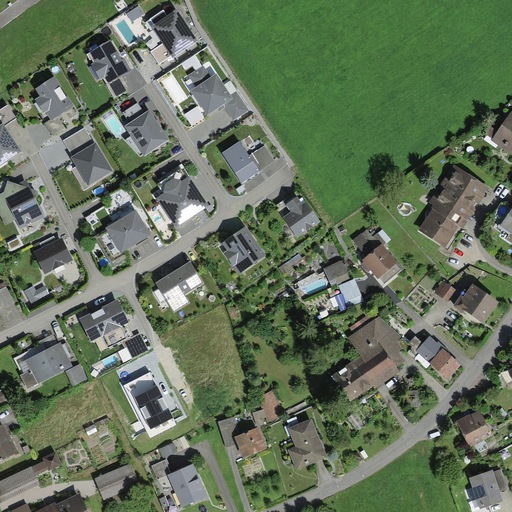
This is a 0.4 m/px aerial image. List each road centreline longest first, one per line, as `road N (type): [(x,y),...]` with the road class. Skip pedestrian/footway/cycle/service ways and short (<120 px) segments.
road 1 (residential): [(502,332),(439,415),(367,469),(275,511)]
road 2 (residential): [(226,213),(148,85)]
road 3 (residential): [(98,290),(226,213)]
road 4 (residential): [(98,290),(34,156)]
